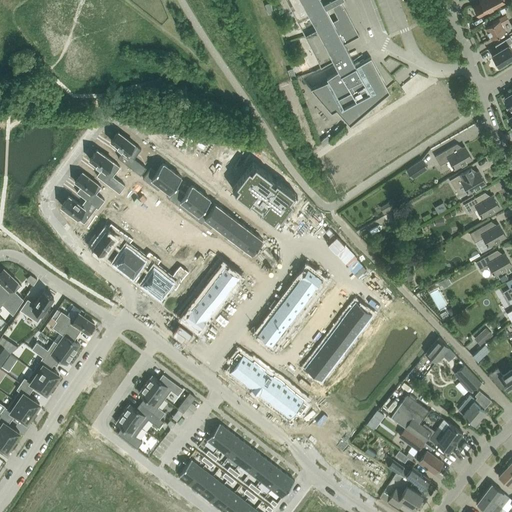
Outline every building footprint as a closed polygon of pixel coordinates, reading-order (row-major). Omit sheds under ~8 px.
[(350,125),(390,92),(387,88),(387,87),(371,57),(356,64),(354,60),(350,53),(344,42),(359,34),(355,26),(341,0),(287,0),(321,64),(333,57),(335,61),(338,66),(323,75),(326,80),(311,88),(332,112),(337,110),(350,125)] [(487,12),(496,7),(503,3),(501,0),(480,0),(481,1),(474,5),(479,15),(486,11),(487,12)] [(269,2),(265,4),(268,14),(273,12),(270,2),(269,2)] [(491,38),(500,34),(504,32),(501,27),(503,26),(502,24),(509,20),(506,14),(501,17),(492,21),(492,23),(485,27),(491,38)] [(511,41),(511,39),(510,36),(495,45),(498,50),(491,54),(499,66),(500,65),(501,66),(505,64),(504,62),(511,57),(511,49),(509,44),(511,41)] [(292,68),(288,69),(291,79),(296,77),(293,68),(292,68)] [(118,131),(111,141),(123,150),(118,157),(141,174),(146,167),(134,158),(141,148),(118,131)] [(320,142),(319,142),(320,143),(323,146),(331,139),(327,135),(320,142)] [(454,168),(463,163),(472,158),(465,146),(460,148),(457,143),(435,155),(440,165),(449,159),(454,168)] [(97,149),(89,158),(102,168),(97,175),(119,192),(125,185),(113,175),(120,166),(97,149)] [(422,158),(406,169),(412,178),(428,167),(422,158)] [(253,161),(232,188),(248,200),(248,201),(249,201),(250,201),(260,209),(259,209),(260,210),(261,210),(274,220),(276,221),(277,222),(278,221),(281,217),(293,200),(297,196),(297,195),(296,194),(295,193),(277,179),(275,182),(270,178),(272,176),(253,161)] [(151,167),(143,177),(158,189),(159,187),(172,170),(163,162),(156,171),(151,167)] [(468,193),(477,188),(486,183),(479,170),(474,173),(471,167),(449,179),(455,188),(463,183),(468,193)] [(172,170),(159,187),(168,193),(166,195),(172,200),(180,189),(175,185),(182,177),(172,170)] [(82,171),(75,181),(81,186),(76,191),(86,198),(96,206),(98,208),(104,199),(96,193),(101,186),(82,171)] [(180,189),(172,200),(186,211),(201,192),(192,185),(185,193),(180,189)] [(482,217),(491,212),(500,207),(493,194),(488,197),(485,191),(463,204),(468,213),(477,208),(482,217)] [(201,192),(186,211),(201,222),(202,221),(201,221),(209,211),(204,208),(210,199),(201,192)] [(69,195),(61,205),(84,222),(96,206),(86,198),(81,205),(69,195)] [(383,213),(393,208),(389,201),(379,207),(383,213)] [(209,211),(201,221),(202,221),(210,227),(213,224),(213,223),(224,209),(215,203),(209,211)] [(442,215),(451,211),(447,203),(439,207),(442,215)] [(396,218),(409,211),(405,204),(392,211),(396,218)] [(224,209),(213,223),(213,224),(221,229),(231,215),(224,209)] [(231,215),(221,229),(228,235),(239,221),(231,215)] [(488,246),(497,241),(506,236),(499,223),(494,226),(491,220),(482,225),(469,232),(475,241),(483,236),(488,246)] [(239,221),(228,235),(236,241),(247,227),(239,221)] [(111,222),(93,245),(103,253),(113,240),(119,245),(127,235),(111,222)] [(247,227),(236,241),(243,247),(254,233),(247,227)] [(254,233),(243,247),(252,253),(263,239),(254,233)] [(124,249),(115,261),(118,264),(117,265),(122,270),(138,249),(130,243),(133,239),(127,235),(119,245),(124,249)] [(138,249),(122,270),(128,274),(129,273),(133,275),(142,263),(147,266),(155,256),(150,252),(147,256),(138,249)] [(494,274),(503,269),(511,264),(505,252),(500,255),(497,249),(475,261),(481,270),(489,265),(494,274)] [(152,270),(143,283),(152,289),(166,271),(158,264),(161,260),(155,256),(147,266),(152,270)] [(213,259),(206,268),(220,279),(227,271),(213,259)] [(166,271),(152,289),(161,296),(170,284),(175,288),(188,271),(180,265),(172,275),(166,271)] [(305,267),(298,275),(312,286),(319,278),(305,267)] [(4,268),(0,271),(0,281),(1,282),(0,282),(0,290),(18,307),(23,299),(15,291),(21,284),(4,268)] [(206,268),(199,276),(213,287),(220,279),(206,268)] [(403,279),(413,277),(412,270),(402,272),(403,279)] [(298,275),(292,283),(306,294),(312,286),(298,275)] [(199,276),(192,284),(206,296),(213,287),(199,276)] [(451,282),(448,276),(438,282),(439,285),(442,284),(443,287),(451,282)] [(292,283),(286,291),(300,302),(306,294),(292,283)] [(192,284),(185,292),(199,304),(206,296),(192,284)] [(511,285),(503,291),(508,300),(511,297),(511,285)] [(0,306),(2,304),(13,314),(18,307),(0,290),(0,306)] [(28,298),(20,309),(38,321),(54,297),(44,290),(35,303),(28,298)] [(286,291),(279,299),(293,310),(300,302),(286,291)] [(185,292),(178,301),(192,312),(199,304),(185,292)] [(279,299),(273,307),(287,318),(293,310),(279,299)] [(178,301),(171,309),(185,321),(192,312),(178,301)] [(353,303),(344,313),(361,326),(369,316),(353,303)] [(273,307),(267,315),(281,326),(287,318),(273,307)] [(61,310),(55,319),(57,320),(78,334),(81,328),(88,332),(95,322),(79,312),(74,319),(61,310)] [(344,313),(336,324),(353,337),(361,326),(344,313)] [(267,315),(260,322),(274,334),(281,326),(267,315)] [(57,320),(53,326),(64,334),(58,342),(73,353),(80,344),(74,340),(78,334),(57,320)] [(260,322),(254,330),(268,342),(274,334),(260,322)] [(336,324),(327,335),(344,348),(353,337),(336,324)] [(493,334),(487,327),(475,338),(481,345),(493,334)] [(253,333),(248,340),(253,344),(254,342),(263,349),(265,347),(267,343),(253,333)] [(327,335),(319,345),(336,359),(344,348),(327,335)] [(435,339),(425,352),(436,361),(450,345),(438,336),(435,339)] [(37,341),(32,348),(43,355),(54,362),(54,363),(56,365),(61,358),(67,363),(73,353),(58,342),(54,339),(48,348),(37,341)] [(319,345),(310,356),(327,369),(336,359),(319,345)] [(233,363),(228,371),(238,379),(251,361),(241,353),(239,355),(236,352),(230,361),(231,362),(233,363)] [(43,355),(33,370),(53,383),(59,374),(50,368),(54,363),(54,362),(43,355)] [(310,356),(302,366),(319,380),(327,369),(310,356)] [(12,365),(5,361),(2,364),(9,369),(12,365)] [(251,361),(238,379),(248,386),(261,368),(251,361)] [(463,363),(456,370),(473,388),(480,381),(463,363)] [(511,367),(502,374),(497,367),(488,373),(500,386),(505,383),(508,388),(511,385),(511,367)] [(261,368),(248,386),(259,394),(272,376),(261,368)] [(24,377),(21,382),(31,390),(35,384),(46,392),(53,383),(33,370),(27,378),(24,377)] [(152,374),(146,383),(165,397),(171,389),(178,394),(183,388),(163,372),(158,378),(152,374)] [(272,376),(259,394),(269,401),(282,383),(272,376)] [(19,390),(13,399),(35,413),(39,407),(37,406),(39,403),(28,395),(31,390),(21,382),(17,388),(19,390)] [(146,383),(139,392),(145,396),(140,402),(160,418),(165,411),(158,406),(165,397),(146,383)] [(282,383),(269,401),(279,409),(292,391),(282,383)] [(470,394),(457,409),(463,413),(462,413),(469,418),(475,423),(481,415),(479,413),(483,409),(491,400),(483,393),(479,389),(475,394),(477,396),(475,398),(470,394)] [(292,391),(279,409),(290,416),(295,408),(297,410),(299,411),(305,403),(301,400),(303,398),(292,391)] [(428,434),(430,436),(429,437),(432,439),(449,451),(463,432),(455,426),(445,419),(443,418),(434,430),(424,422),(423,424),(419,422),(423,416),(428,409),(407,393),(402,400),(391,416),(406,427),(424,440),(428,434)] [(5,405),(1,411),(11,419),(15,413),(27,421),(29,418),(30,419),(35,413),(13,399),(7,407),(5,405)] [(130,403),(123,412),(142,427),(148,418),(159,427),(164,421),(160,418),(140,402),(136,408),(130,403)] [(182,402),(177,407),(183,412),(187,406),(182,402)] [(384,414),(377,409),(366,423),(373,428),(384,414)] [(0,410),(0,420),(1,421),(0,422),(0,432),(13,441),(19,432),(8,424),(11,419),(1,411),(0,410)] [(123,412),(116,421),(122,426),(117,432),(137,447),(142,440),(136,435),(142,427),(123,412)] [(220,422),(207,439),(218,447),(231,430),(220,422)] [(432,447),(424,440),(406,427),(399,435),(418,449),(414,455),(409,451),(406,455),(408,456),(412,459),(414,456),(426,464),(425,465),(426,466),(427,465),(435,471),(442,460),(434,455),(429,451),(432,447)] [(231,430),(218,447),(228,455),(241,438),(231,430)] [(0,445),(7,450),(13,441),(0,432),(0,445)] [(241,438),(228,455),(239,463),(252,447),(241,438)] [(252,447),(239,463),(250,472),(262,455),(252,447)] [(376,452),(368,447),(365,451),(373,457),(376,452)] [(406,455),(399,449),(395,454),(405,461),(408,456),(406,455)] [(262,455),(250,472),(260,480),(273,463),(262,455)] [(421,472),(415,467),(412,465),(409,470),(392,457),(387,465),(396,471),(397,471),(402,475),(404,477),(406,475),(423,487),(429,478),(421,472)] [(191,458),(178,475),(189,484),(202,467),(191,458)] [(273,463),(260,480),(271,488),(284,471),(273,463)] [(511,470),(507,466),(498,475),(506,482),(511,487),(511,470)] [(202,467),(189,484),(200,492),(213,475),(202,467)] [(284,471),(271,488),(281,496),(294,479),(284,471)] [(396,471),(392,477),(396,480),(400,479),(402,475),(397,471),(396,471)] [(213,475),(200,492),(211,500),(224,483),(213,475)] [(224,483),(211,500),(221,508),(234,491),(224,483)] [(502,506),(506,501),(510,496),(499,489),(491,483),(484,492),(502,506)] [(391,496),(390,496),(383,491),(379,496),(388,502),(389,500),(398,506),(402,500),(414,508),(422,495),(409,487),(405,493),(397,488),(391,496)] [(234,491),(221,508),(226,511),(235,511),(245,499),(234,491)] [(497,511),(502,506),(484,492),(476,502),(489,511),(497,511)] [(245,499),(235,511),(252,511),(256,508),(245,499)]
